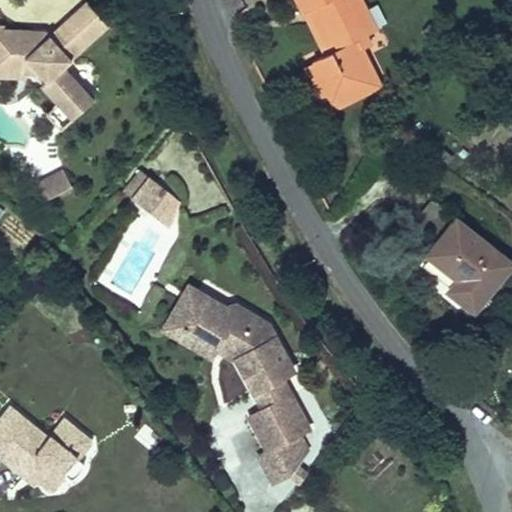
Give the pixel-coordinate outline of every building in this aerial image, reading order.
[(311,64),(314,70),(332,105),(354,93),(348,84),(374,70),(363,49),(372,45),(367,36),(348,0),(297,0),(327,56),(311,64)] [(377,31),(360,0),(348,0),(367,36),(377,31)] [(59,25),(80,49),(107,26),(85,2),(59,25)] [(40,42),(31,42),(31,30),(1,29),(1,26),(0,25),(0,70),(25,71),(37,71),(45,80),(40,84),(70,118),(92,99),(62,66),(70,59),(48,35),(40,42)] [(48,35),(70,59),(80,49),(59,25),(48,35)] [(44,30),(31,30),(31,42),(40,42),(48,35),(44,30)] [(383,87),(374,70),(348,84),(354,93),(332,105),(314,70),(307,73),(329,115),(383,87)] [(181,201),(136,167),(119,189),(169,227),(181,201)] [(69,186),(62,169),(39,179),(47,197),(69,186)] [(511,267),(511,260),(454,215),(422,255),(455,280),(444,293),(474,316),(511,267)] [(269,321),(236,303),(226,305),(186,282),(159,330),(212,360),(217,353),(234,363),(259,410),(247,417),(264,449),(254,454),(270,486),(290,475),(310,451),(301,434),(311,428),(284,378),(296,372),(269,321)] [(0,418),(0,455),(39,486),(42,482),(49,487),(54,487),(64,474),(64,468),(77,451),(83,451),(90,441),(90,435),(66,416),(50,436),(11,404),(0,418)] [(150,450),(161,438),(143,424),(133,436),(150,450)]
